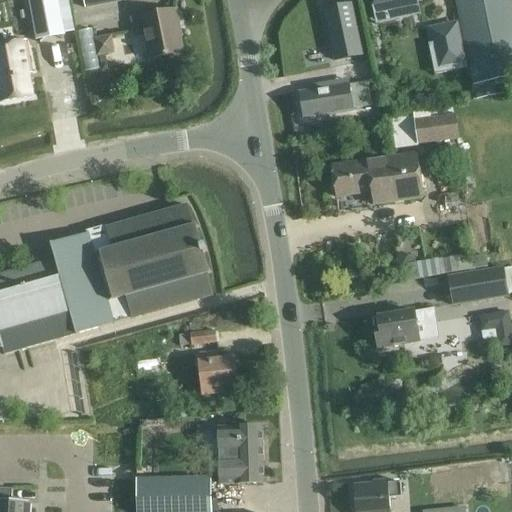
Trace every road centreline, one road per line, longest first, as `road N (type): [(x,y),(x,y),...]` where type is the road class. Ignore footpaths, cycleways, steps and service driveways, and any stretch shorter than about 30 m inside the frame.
road 1 (tertiary): [(308,511),(259,131)]
road 2 (unclassified): [(0,183),(259,131)]
road 3 (residential): [(80,511),(76,457),(45,447),(0,448)]
